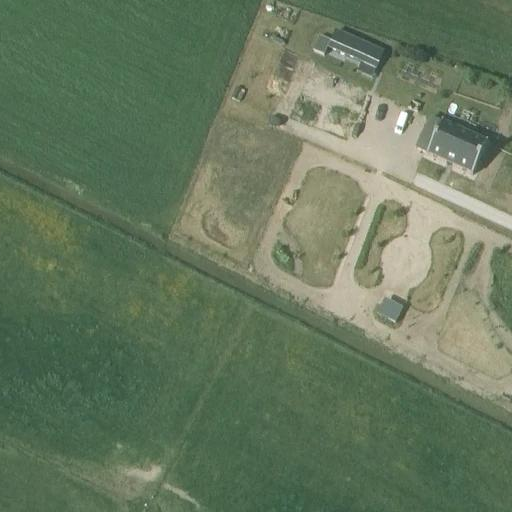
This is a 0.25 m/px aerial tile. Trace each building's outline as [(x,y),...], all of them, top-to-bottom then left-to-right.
[(376,69),(383,53),(336,31),(330,43),(328,48),(376,69)] [(320,38),(314,53),(324,57),(328,48),(330,43),(320,38)] [(320,62),(305,99),(360,122),(376,86),(320,62)] [(442,124),(427,156),(472,177),(487,145),(442,124)] [(377,315),(395,324),(399,316),(382,307),(377,315)]
